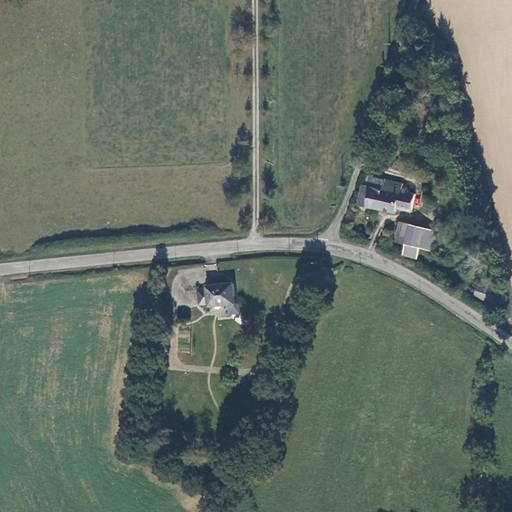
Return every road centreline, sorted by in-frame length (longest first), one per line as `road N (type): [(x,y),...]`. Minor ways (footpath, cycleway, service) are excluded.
road 1 (tertiary): [(0,270),(255,244),(328,247),(403,273),(511,342)]
road 2 (track): [(328,247),(416,0)]
road 3 (track): [(255,244),(252,0)]
